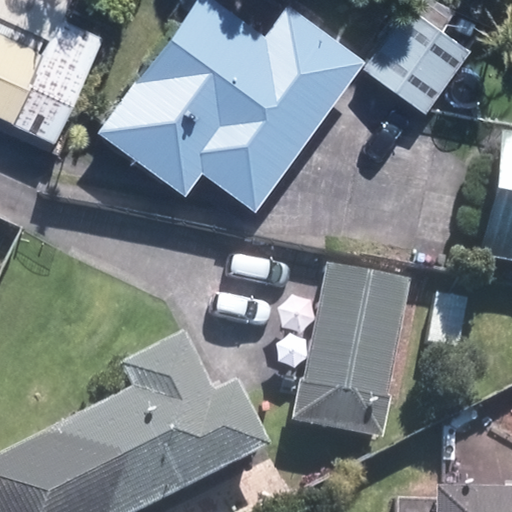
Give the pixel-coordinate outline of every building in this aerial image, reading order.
[(0,0),(0,113),(55,139),(109,21),(69,3),(70,0),(0,0)] [(284,0),(264,28),(224,0),(188,0),(97,125),(183,187),(198,165),(253,205),(363,55),(286,0),(284,0)] [(511,131),(500,129),(477,257),(511,263),(511,131)] [(388,398),(408,277),(324,263),(305,381),(298,380),(291,424),(384,439),(391,399),(388,398)] [(469,292),(437,285),(426,343),(458,349),(469,292)] [(183,327),(118,360),(132,389),(0,454),(0,511),(135,511),(269,446),(237,380),(215,391),(183,327)] [(511,511),(511,485),(432,484),(431,511),(511,511)]
